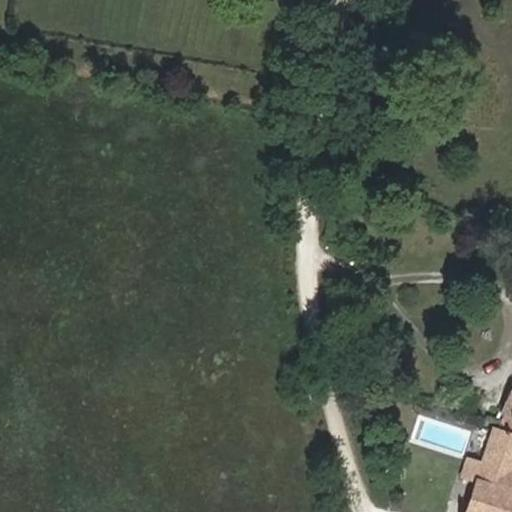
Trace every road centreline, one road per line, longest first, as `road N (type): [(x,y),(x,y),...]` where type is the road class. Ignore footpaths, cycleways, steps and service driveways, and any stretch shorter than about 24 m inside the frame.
road 1 (track): [(342,0),(311,188),(309,281),(361,511)]
road 2 (track): [(309,281),(462,280),(511,305)]
road 3 (track): [(511,360),(470,372),(444,364),(387,302)]
